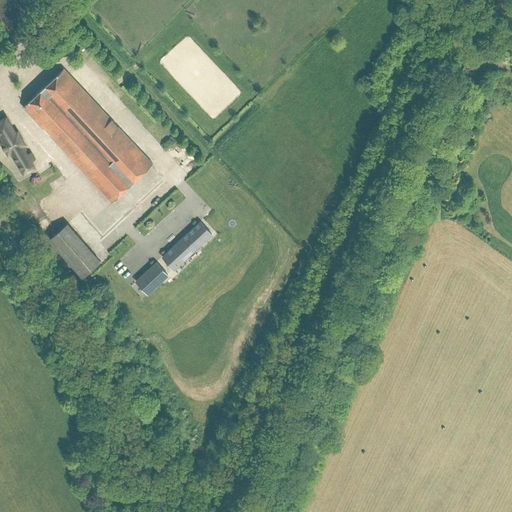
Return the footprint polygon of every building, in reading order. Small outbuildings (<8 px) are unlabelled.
[(75,44),(69,51),(77,58),(83,51),(75,44)] [(63,67),(22,105),(111,201),(152,162),(89,95),(92,92),(87,87),(84,90),(63,67)] [(6,116),(0,119),(0,134),(2,139),(0,139),(0,140),(7,152),(9,151),(22,173),(34,166),(24,147),(25,147),(23,143),(25,142),(18,130),(15,132),(6,116)] [(198,196),(201,193),(192,184),(189,188),(198,196)] [(222,224),(226,206),(218,204),(213,222),(222,224)] [(148,216),(134,209),(126,223),(141,231),(148,216)] [(162,256),(174,268),(183,259),(180,256),(191,247),(193,250),(212,233),(200,220),(162,256)] [(81,276),(100,260),(67,222),(49,238),(81,276)] [(110,241),(119,226),(111,222),(102,237),(110,241)] [(156,261),(136,280),(147,293),(168,273),(156,261)]
